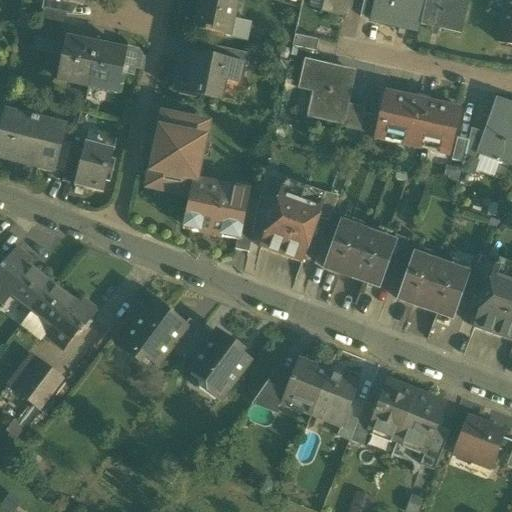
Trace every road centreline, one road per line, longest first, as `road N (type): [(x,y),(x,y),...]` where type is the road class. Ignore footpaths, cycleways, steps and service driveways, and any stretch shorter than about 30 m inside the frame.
road 1 (residential): [(112,239),(511,396)]
road 2 (track): [(163,259),(0,474)]
road 3 (residential): [(160,0),(112,239)]
road 4 (residential): [(511,79),(344,49)]
